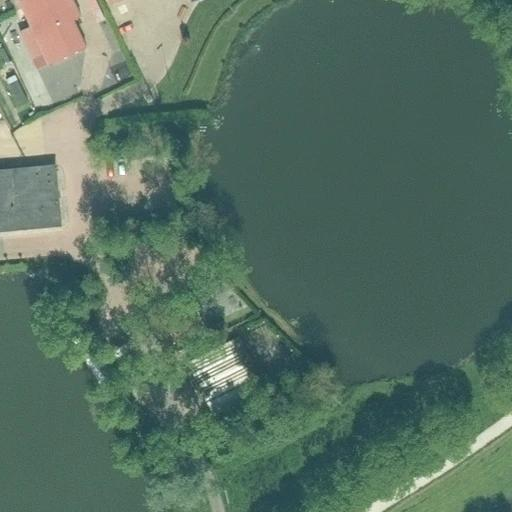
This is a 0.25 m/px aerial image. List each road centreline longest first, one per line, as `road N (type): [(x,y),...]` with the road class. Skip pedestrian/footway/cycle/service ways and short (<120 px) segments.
road 1 (unclassified): [(217,511),(88,237),(0,247)]
road 2 (unknown): [(75,238),(70,132),(78,118),(142,88),(154,67),(154,38),(133,0)]
